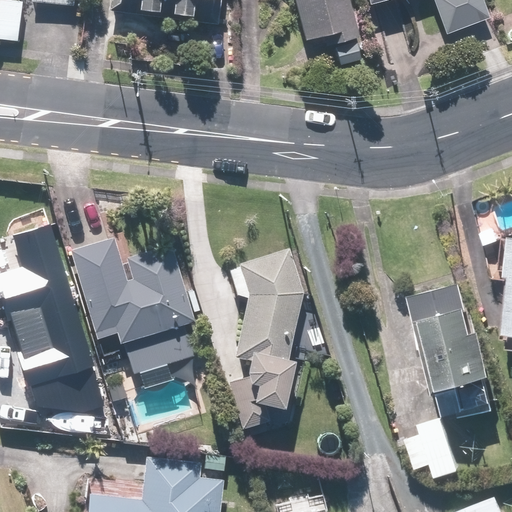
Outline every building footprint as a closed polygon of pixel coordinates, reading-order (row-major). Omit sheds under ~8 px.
[(110,0),(109,10),(216,23),(218,0),(110,0)] [(346,0),(293,0),(305,43),(322,38),(324,46),(357,36),(346,0)] [(91,366),(49,224),(11,236),(20,266),(0,272),(0,308),(4,321),(34,312),(43,342),(30,346),(39,378),(27,382),(37,417),(72,406),(62,374),(91,366)] [(511,334),(511,236),(509,236),(505,276),(508,276),(502,334),(511,334)] [(112,237),(68,250),(93,338),(114,332),(117,341),(190,321),(168,243),(118,257),(112,237)] [(285,248),(236,263),(245,290),(223,394),(281,406),(290,359),(285,358),(299,293),(285,248)] [(459,283),(407,297),(433,393),(436,392),(443,417),(490,404),(483,380),(489,378),(477,332),(472,333),(459,283)] [(119,372),(103,377),(113,404),(129,399),(119,372)] [(430,464),(434,477),(458,469),(440,415),(417,423),(420,433),(404,438),(414,469),(430,464)] [(217,511),(221,478),(198,476),(199,461),(143,455),(139,498),(87,492),(84,511),(217,511)] [(501,511),(495,496),(451,511),(501,511)]
